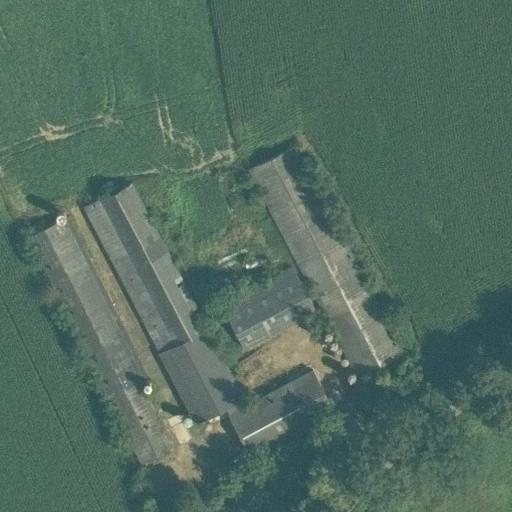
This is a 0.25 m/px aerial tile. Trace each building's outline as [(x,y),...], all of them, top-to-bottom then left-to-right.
[(403,350),(393,333),(294,145),(249,169),(358,374),(403,350)] [(245,403),(241,398),(130,184),(85,208),(195,424),(227,408),(245,439),(255,456),(335,410),(312,365),(245,403)] [(138,379),(145,375),(149,373),(70,212),(49,222),(29,232),(27,234),(29,238),(140,461),(171,446),(138,379)] [(244,347),(316,309),(293,263),(221,301),(244,347)] [(252,511),(251,511),(270,488),(255,475),(224,511),(225,511),(252,511)]
